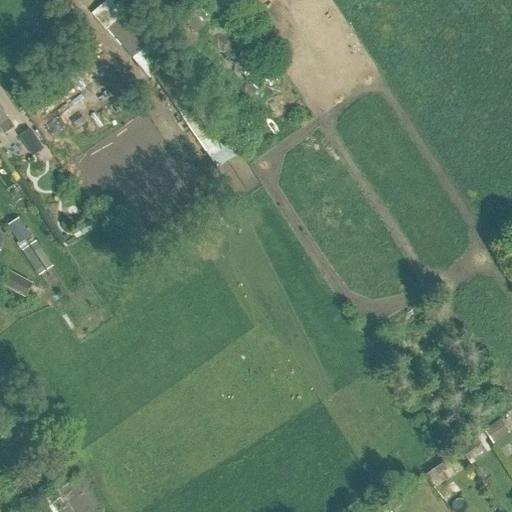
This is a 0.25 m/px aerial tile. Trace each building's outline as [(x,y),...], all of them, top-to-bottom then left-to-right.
[(145,61),(163,47),(166,45),(146,19),(136,7),(129,0),(109,0),(91,15),(105,31),(107,30),(138,66),(145,61)] [(206,0),(219,20),(232,11),(225,0),(206,0)] [(189,9),(180,16),(194,35),(203,28),(189,9)] [(154,75),(173,63),(163,47),(145,61),(154,75)] [(173,63),(154,75),(171,101),(189,89),(173,63)] [(53,139),(70,128),(92,113),(62,69),(23,95),(53,139)] [(0,130),(3,135),(14,128),(7,116),(5,117),(0,109),(0,130)] [(32,156),(41,150),(28,130),(19,135),(32,156)] [(21,247),(35,241),(25,217),(11,223),(21,247)] [(93,219),(77,228),(83,237),(98,227),(93,219)] [(40,240),(25,250),(42,276),(57,266),(40,240)] [(0,283),(25,297),(25,296),(32,283),(4,268),(0,276),(0,283)] [(43,289),(32,283),(25,296),(37,302),(43,289)] [(0,478),(16,467),(12,461),(24,452),(2,425),(0,422),(0,478)] [(11,481),(0,490),(0,498),(9,508),(24,495),(11,481)]
